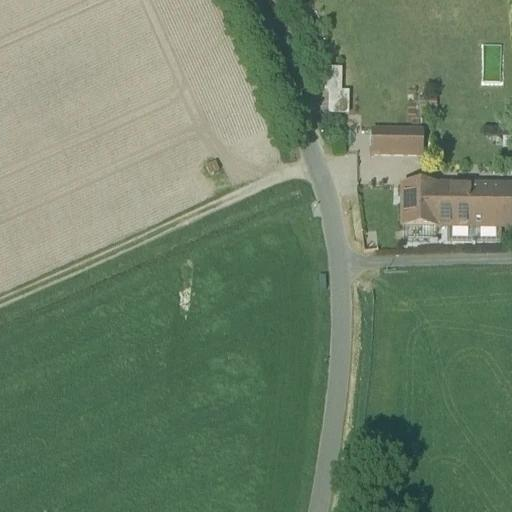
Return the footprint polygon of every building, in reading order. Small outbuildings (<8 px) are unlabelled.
[(343,93),(341,93),(339,69),(324,70),(327,115),(344,114),(343,93)] [(421,133),(372,133),(372,157),(421,158),(421,133)] [(437,189),(402,189),(402,231),(437,231),(437,230),(437,190),(437,189)] [(511,190),(437,190),(437,230),(448,230),(499,230),(511,230),(511,190)] [(499,230),(448,230),(448,246),(472,246),(472,249),(474,249),(475,246),(499,247),(499,230)]
